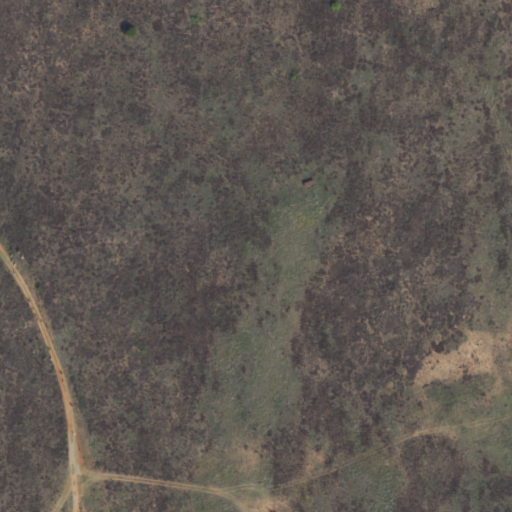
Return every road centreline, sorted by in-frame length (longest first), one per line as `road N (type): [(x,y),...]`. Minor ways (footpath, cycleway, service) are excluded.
road 1 (track): [(70,476),(254,493),(415,432),(511,414)]
road 2 (track): [(70,476),(64,406),(26,301),(0,259)]
